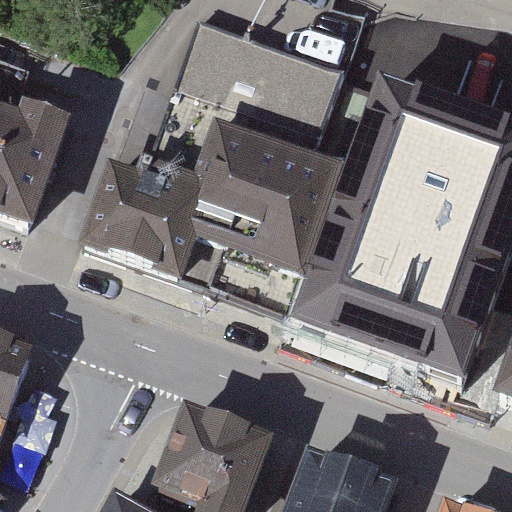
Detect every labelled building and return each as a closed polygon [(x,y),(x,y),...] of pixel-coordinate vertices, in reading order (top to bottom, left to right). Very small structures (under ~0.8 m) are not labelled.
[(208,33),(181,102),(330,153),(354,85),(350,85),(208,33)] [(0,225),(35,238),(73,136),(17,118),(29,82),(0,73),(0,225)] [(309,340),(366,177),(332,165),(335,155),(330,153),(181,102),(153,181),(126,174),(92,262),(309,340)] [(366,177),(511,226),(511,141),(444,117),(437,137),(387,119),(366,177)] [(460,390),(476,396),(511,290),(511,226),(366,177),(324,298),(346,306),(332,346),(382,363),(460,390)] [(44,370),(0,354),(0,476),(5,479),(44,370)] [(454,408),(460,390),(382,363),(376,381),(454,408)] [(511,374),(495,418),(511,424),(511,374)] [(261,511),(279,458),(192,426),(161,503),(185,511),(261,511)] [(303,511),(401,511),(405,502),(318,472),(303,511)]
